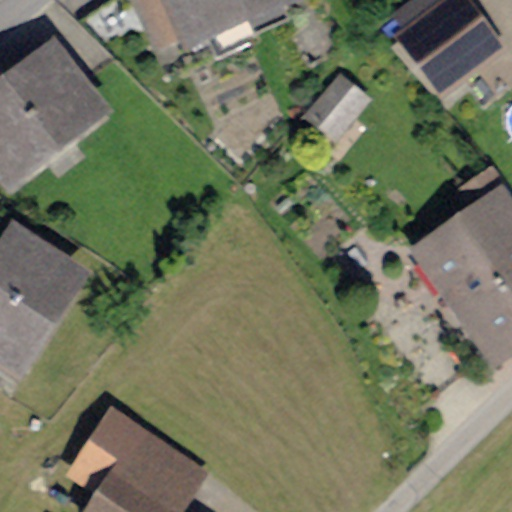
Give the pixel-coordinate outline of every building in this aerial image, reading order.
[(141,0),(163,48),(244,12),(238,0),(141,0)] [(270,0),(238,0),(244,12),(270,0)] [(407,40),(443,88),(491,52),(456,4),(407,40)] [(88,117),(44,60),(7,89),(52,146),(88,117)] [(339,88),(315,117),(335,133),(359,104),(339,88)] [(0,94),(0,155),(15,175),(52,146),(7,89),(0,94)] [(476,307),(503,346),(511,339),(511,236),(505,227),(511,221),(511,207),(492,178),(465,197),(479,217),(425,255),(466,314),(476,307)] [(9,245),(0,259),(0,351),(18,363),(69,284),(9,245)] [(89,451),(168,511),(173,511),(197,474),(111,416),(89,451)] [(168,511),(89,451),(71,477),(96,492),(83,511),(168,511)]
